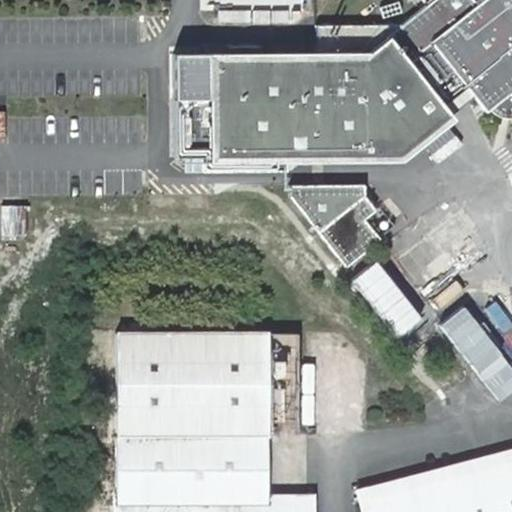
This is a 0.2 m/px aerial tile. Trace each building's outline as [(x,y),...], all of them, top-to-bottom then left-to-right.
[(295,174),(295,159),(402,160),(453,117),(473,141),(464,152),(481,166),(503,139),(492,127),(503,118),(507,120),(511,119),(511,0),(484,0),(483,2),(481,0),(437,0),(409,25),(324,24),(323,56),(234,55),(234,51),(216,51),(216,53),(182,53),(182,159),(209,159),(209,174),(295,174)] [(370,189),(295,188),(295,198),(314,223),(351,270),(386,242),(370,223),(382,214),(370,199),(370,189)] [(29,204),(0,202),(0,233),(28,235),(29,204)] [(424,319),(379,261),(354,279),(400,338),(424,319)] [(266,335),(115,338),(118,510),(122,510),(122,511),(308,511),(308,507),(268,507),(238,508),(237,435),(268,435),(266,335)] [(237,435),(238,508),(268,507),(268,435),(237,435)] [(511,511),(511,460),(371,498),(373,511),(511,511)]
